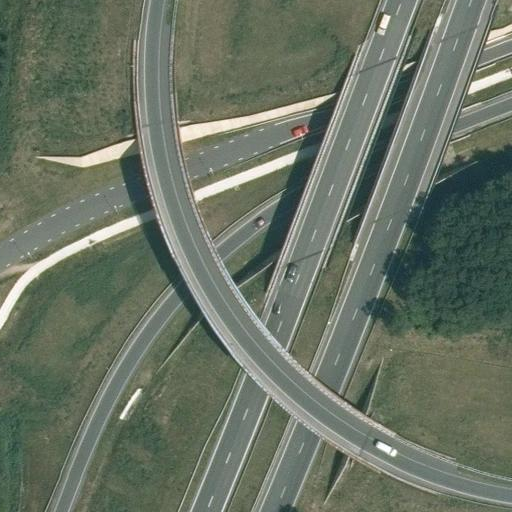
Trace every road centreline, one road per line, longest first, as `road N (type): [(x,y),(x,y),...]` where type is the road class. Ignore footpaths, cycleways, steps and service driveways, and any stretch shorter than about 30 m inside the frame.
road 1 (trunk): [(158,0),(151,82),(166,190),(185,244),(241,338),(314,412),(361,443),(431,474),(511,495)]
road 2 (trunk): [(511,103),(324,182),(193,276),(140,343),(60,511)]
road 3 (tertiary): [(511,46),(143,186),(0,259)]
road 4 (trunk): [(402,0),(206,511)]
road 5 (trunk): [(274,511),(470,0)]
